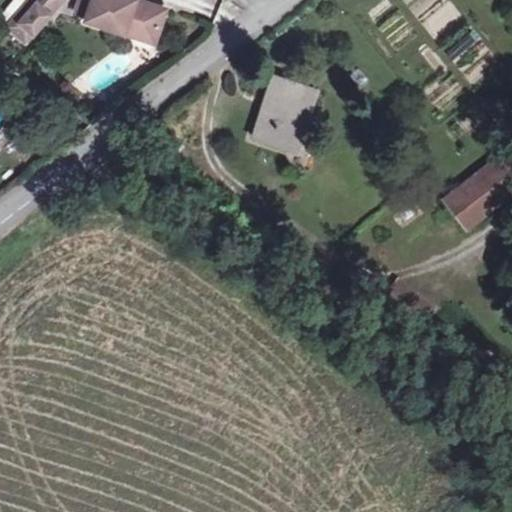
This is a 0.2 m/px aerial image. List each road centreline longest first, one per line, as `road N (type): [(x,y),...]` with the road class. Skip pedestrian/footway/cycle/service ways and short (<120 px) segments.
road 1 (track): [(220,47),(206,123),(213,155),(310,252),(351,275),(390,280),(473,251),(511,220)]
road 2 (residential): [(282,0),(0,217)]
